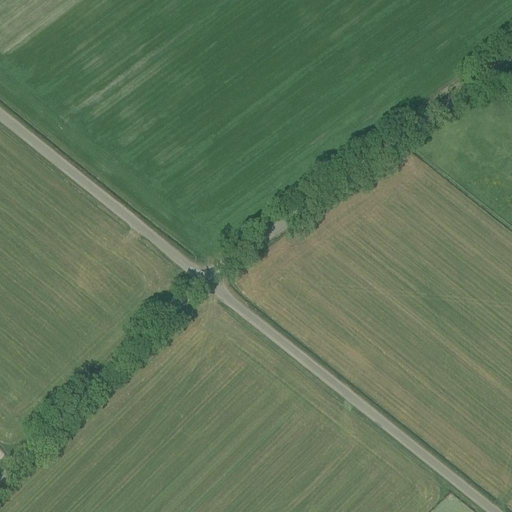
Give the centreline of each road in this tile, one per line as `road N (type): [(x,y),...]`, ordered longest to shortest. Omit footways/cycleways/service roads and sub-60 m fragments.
road 1 (unclassified): [(208,281),(511,60)]
road 2 (unclassified): [(494,511),(208,281)]
road 3 (unclassified): [(0,486),(208,281)]
road 4 (unclassified): [(208,281),(0,115)]
